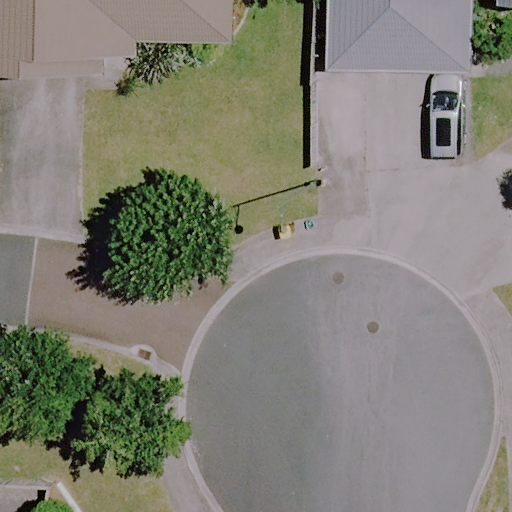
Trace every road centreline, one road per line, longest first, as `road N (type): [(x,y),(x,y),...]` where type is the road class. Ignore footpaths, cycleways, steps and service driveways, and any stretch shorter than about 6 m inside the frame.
road 1 (residential): [(0,284),(74,285),(358,413),(369,511)]
road 2 (unknown): [(358,413),(428,263),(511,195)]
